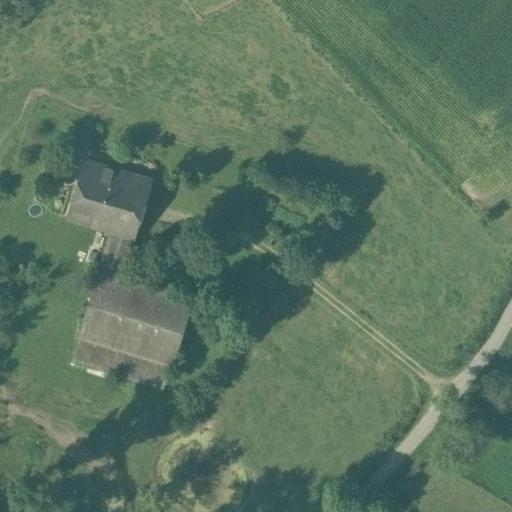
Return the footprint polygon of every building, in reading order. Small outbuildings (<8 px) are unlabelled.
[(152,179),(86,159),(68,216),(134,236),(152,179)] [(134,236),(111,229),(94,283),(117,290),(122,275),(134,236)] [(297,237),(285,251),(294,259),(306,245),(297,237)] [(256,263),(227,302),(251,320),(280,281),(256,263)] [(194,297),(122,275),(117,290),(94,283),(78,336),(170,365),(173,365),(194,297)] [(170,365),(78,336),(70,360),(163,389),(170,365)]
